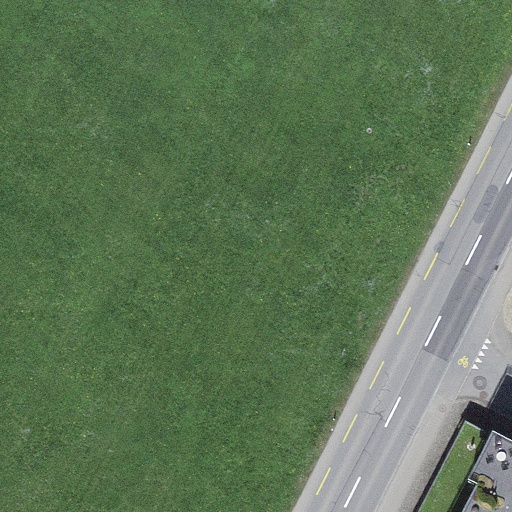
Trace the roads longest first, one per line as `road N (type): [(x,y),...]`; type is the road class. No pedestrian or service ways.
road 1 (secondary): [(343,511),(430,339)]
road 2 (secondary): [(430,339),(511,176)]
